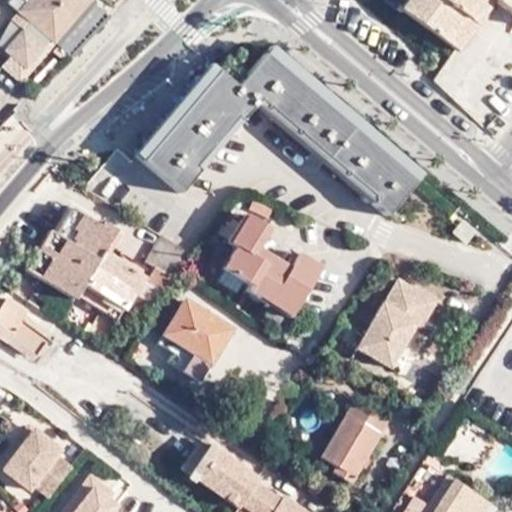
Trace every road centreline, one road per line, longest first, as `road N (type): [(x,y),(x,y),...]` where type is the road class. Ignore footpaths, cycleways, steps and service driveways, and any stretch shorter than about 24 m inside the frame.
road 1 (secondary): [(212,0),(0,197)]
road 2 (tertiary): [(272,0),(448,152),(495,179)]
road 3 (tertiary): [(495,179),(316,16),(282,0)]
